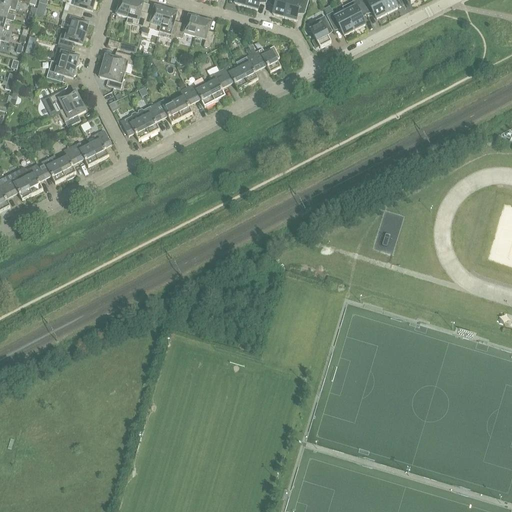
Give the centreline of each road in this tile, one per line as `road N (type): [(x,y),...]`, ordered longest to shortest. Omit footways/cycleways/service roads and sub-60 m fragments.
road 1 (residential): [(132,163),(313,70)]
road 2 (residential): [(132,163),(88,79),(111,0)]
road 3 (residential): [(313,70),(295,35),(171,0)]
road 4 (residential): [(313,70),(451,0)]
road 5 (residential): [(0,231),(132,163)]
